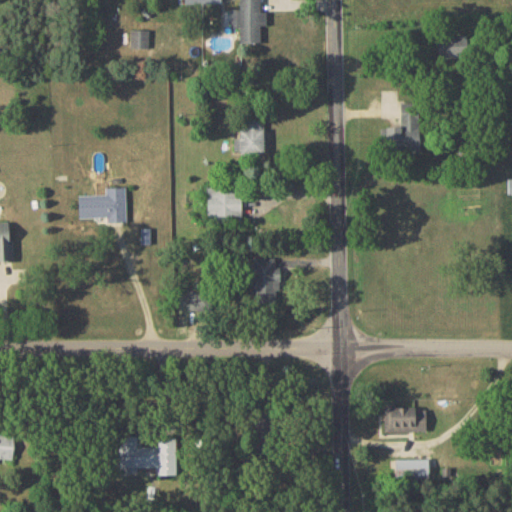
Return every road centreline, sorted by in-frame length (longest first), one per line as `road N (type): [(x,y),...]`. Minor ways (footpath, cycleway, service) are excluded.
road 1 (tertiary): [(342,511),(335,0)]
road 2 (residential): [(511,351),(0,350)]
